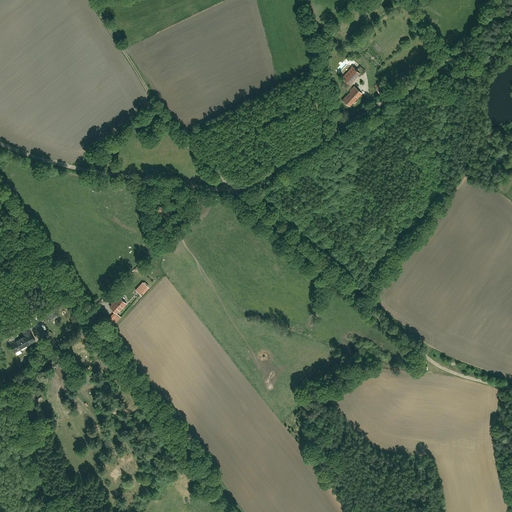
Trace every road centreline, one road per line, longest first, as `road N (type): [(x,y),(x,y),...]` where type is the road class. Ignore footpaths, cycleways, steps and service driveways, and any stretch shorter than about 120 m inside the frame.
road 1 (track): [(93,0),(166,122),(231,189),(421,354),(511,392)]
road 2 (residential): [(0,143),(82,169),(231,189),(344,125)]
road 3 (track): [(500,0),(468,49),(344,125)]
